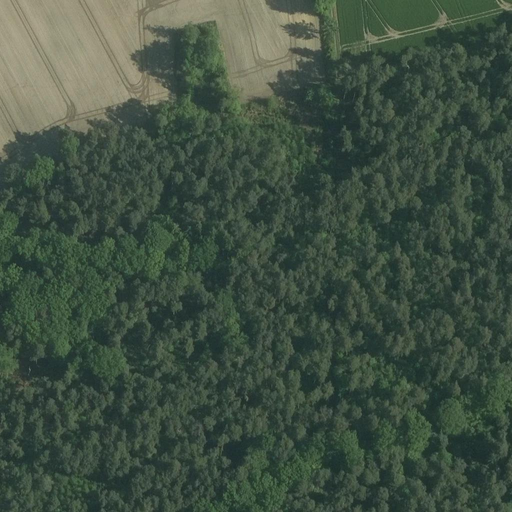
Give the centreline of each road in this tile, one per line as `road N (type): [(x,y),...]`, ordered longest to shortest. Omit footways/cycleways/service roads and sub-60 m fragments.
road 1 (track): [(334,167),(328,511)]
road 2 (track): [(511,129),(334,167),(333,103),(342,75)]
road 3 (track): [(327,479),(511,425)]
